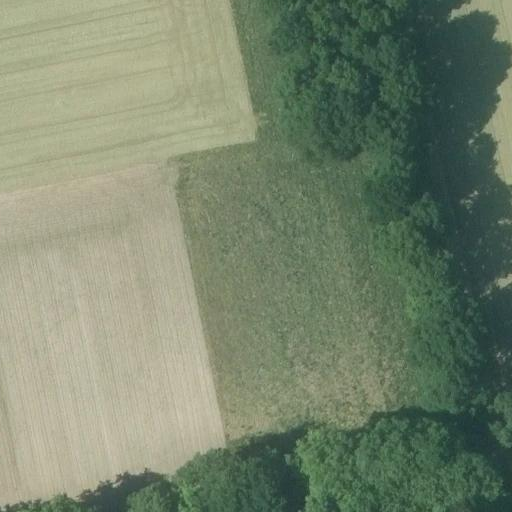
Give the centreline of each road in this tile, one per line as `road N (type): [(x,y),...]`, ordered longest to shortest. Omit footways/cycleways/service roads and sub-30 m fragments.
road 1 (track): [(403,0),(504,462)]
road 2 (tertiary): [(293,511),(511,460)]
